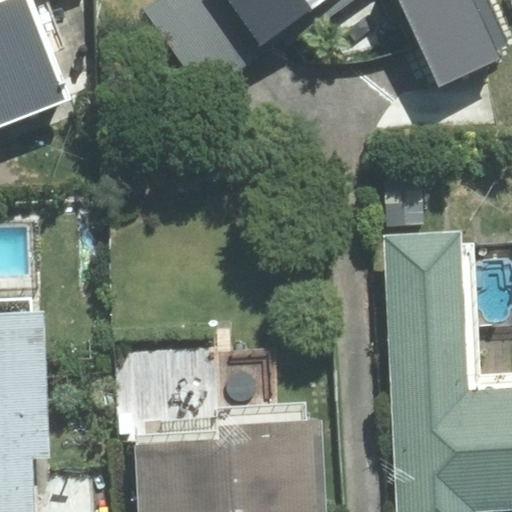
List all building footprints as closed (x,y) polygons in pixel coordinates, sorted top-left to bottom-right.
[(0,0),(0,132),(54,112),(12,4),(21,0),(0,0)] [(286,48),(352,0),(386,0),(423,82),(496,49),(474,0),(153,0),(135,13),(198,100),(280,40),(286,48)] [(441,241),(371,246),(391,511),(511,511),(511,392),(453,397),(441,241)] [(29,319),(0,320),(0,511),(22,511),(20,468),(37,467),(29,319)] [(310,511),(307,434),(203,438),(204,454),(125,457),(126,511),(310,511)]
